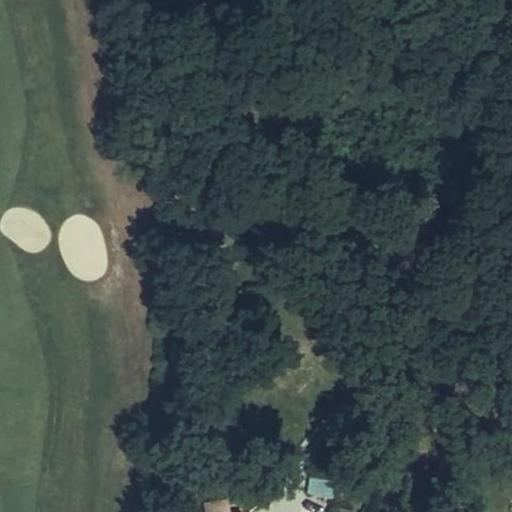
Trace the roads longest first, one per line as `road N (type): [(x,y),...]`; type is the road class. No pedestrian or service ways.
road 1 (residential): [(194,0),(209,88),(321,228),(462,292),(511,293)]
road 2 (unknown): [(447,286),(425,324),(268,502)]
